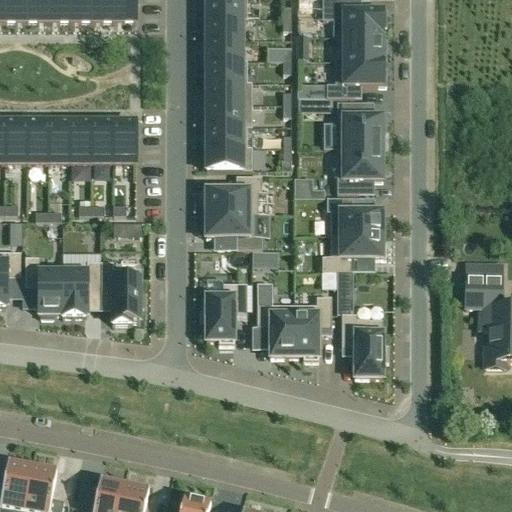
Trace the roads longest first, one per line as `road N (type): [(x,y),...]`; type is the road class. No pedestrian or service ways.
road 1 (residential): [(418,443),(417,0)]
road 2 (residential): [(0,424),(371,511)]
road 3 (residential): [(173,380),(175,0)]
road 4 (residential): [(173,380),(418,443)]
road 5 (residential): [(0,351),(173,380)]
